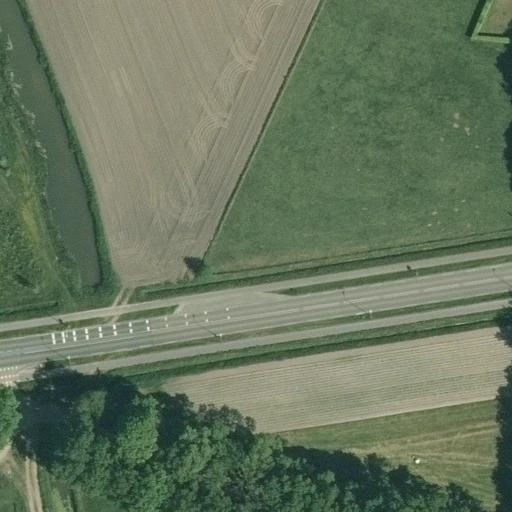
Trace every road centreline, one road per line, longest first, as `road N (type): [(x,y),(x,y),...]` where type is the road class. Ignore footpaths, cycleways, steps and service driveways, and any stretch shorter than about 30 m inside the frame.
road 1 (primary): [(0,356),(511,278)]
road 2 (unclassified): [(308,511),(124,433),(17,404),(0,367)]
